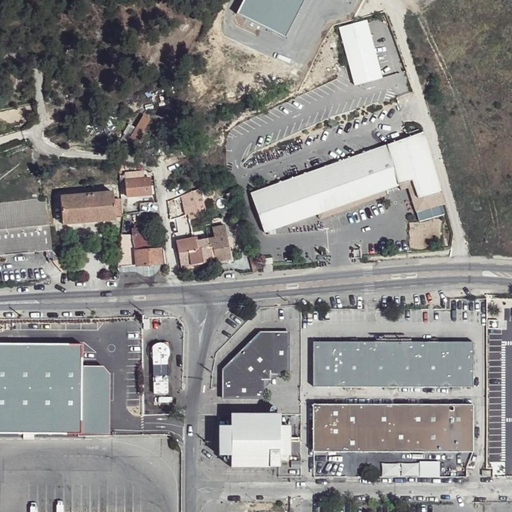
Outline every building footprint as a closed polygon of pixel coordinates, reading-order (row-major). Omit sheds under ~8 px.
[(395,74),(380,17),(341,28),(345,41),(343,42),(354,85),(389,75),(395,74)] [(248,69),(254,72),(259,62),(235,49),(236,47),(226,41),(223,47),(216,43),(209,55),(226,64),(223,70),(242,81),(248,69)] [(203,45),(197,42),(187,58),(194,61),(203,45)] [(251,192),(262,226),(257,228),(259,234),(411,183),(416,200),(444,190),(425,133),(251,192)] [(125,180),(127,197),(151,195),(149,178),(125,180)] [(191,201),(204,200),(202,188),(181,197),(182,198),(184,200),(187,201),(189,201),(191,201)] [(60,196),(63,224),(115,220),(115,218),(121,218),(119,199),(114,199),(113,192),(60,196)] [(0,202),(0,229),(49,225),(46,198),(0,202)] [(188,213),(190,222),(199,218),(197,210),(188,213)] [(171,219),(174,232),(191,226),(190,222),(188,213),(171,219)] [(0,255),(52,251),(49,225),(0,229),(0,255)] [(207,240),(209,248),(211,248),(213,262),(230,259),(225,226),(211,228),(213,238),(208,240),(207,240)] [(153,227),(131,228),(132,235),(153,233),(153,230),(153,227)] [(161,229),(153,230),(153,233),(154,249),(160,249),(164,248),(161,229)] [(153,233),(132,235),(135,251),(154,249),(153,233)] [(135,251),(132,235),(121,235),(117,267),(136,266),(135,251)] [(196,238),(175,241),(178,253),(181,267),(213,262),(211,248),(209,248),(207,240),(197,241),(196,238)] [(135,251),(136,266),(161,264),(160,249),(154,249),(135,251)] [(298,318),(298,307),(263,307),(263,318),(298,318)] [(288,333),(260,333),(223,370),(223,399),(264,399),(263,390),(263,381),(270,381),(271,373),(279,373),(289,373),(288,333)] [(314,342),(314,387),(474,388),(474,343),(314,342)] [(168,343),(153,344),(155,406),(170,405),(168,343)] [(270,381),(263,381),(263,390),(279,373),(271,373),(270,381)] [(314,405),(314,453),(474,453),(474,405),(314,405)] [(276,414),(228,414),(228,466),(276,466),(276,454),(286,454),(286,426),(276,425),(276,414)] [(440,476),(439,459),(419,460),(420,477),(440,476)]
